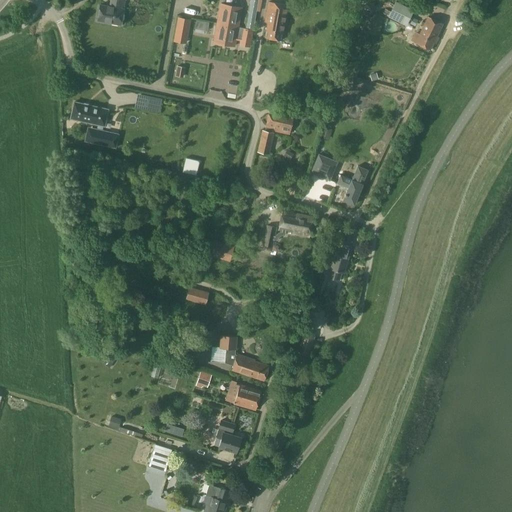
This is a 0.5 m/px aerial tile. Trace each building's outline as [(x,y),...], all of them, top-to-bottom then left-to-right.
[(100,4),(99,12),(98,20),(121,24),(124,9),(120,8),(120,0),(111,0),(110,6),(100,4)] [(388,17),(406,25),(413,10),(395,1),(388,17)] [(287,5),(268,2),(265,21),(268,22),(265,37),(281,40),(287,5)] [(220,4),(213,41),(235,45),(236,40),(240,40),(240,45),(250,47),(253,30),(238,27),(241,8),(220,4)] [(366,19),(362,30),(378,35),(385,16),(373,12),(370,21),(366,19)] [(415,43),(430,50),(443,23),(428,16),(415,43)] [(185,43),(189,19),(179,17),(174,41),(185,43)] [(196,19),(194,30),(211,33),(213,22),(196,19)] [(176,65),(175,76),(184,77),(185,66),(176,65)] [(71,118),(104,125),(107,110),(74,102),(71,118)] [(276,131),(289,134),(293,115),(269,111),(266,127),(276,129),(276,131)] [(320,118),(304,114),(301,123),(318,127),(320,118)] [(86,128),(83,142),(114,149),(118,135),(86,128)] [(273,133),(262,130),(257,151),(268,153),(273,133)] [(319,154),(310,173),(330,182),(338,162),(319,154)] [(196,175),(200,160),(185,157),(181,171),(196,175)] [(354,204),(362,184),(368,170),(357,165),(351,179),(340,175),(337,183),(348,187),(343,200),(354,204)] [(274,236),(274,235),(264,233),(262,245),(272,247),(273,240),(277,241),(278,238),(281,236),(285,235),(286,231),(309,236),(313,217),(282,211),(278,230),(282,230),(281,232),(278,233),(275,236),(274,236)] [(264,233),(274,235),(276,227),(266,225),(264,233)] [(341,272),(344,273),(351,246),(350,246),(354,231),(344,228),(340,243),(338,242),(328,277),(339,280),(341,272)] [(198,253),(206,255),(210,241),(202,239),(198,253)] [(208,254),(229,257),(231,243),(210,240),(208,254)] [(208,293),(188,288),(185,301),(205,306),(208,293)] [(297,352),(307,355),(314,337),(304,333),(297,352)] [(212,361),(225,362),(233,365),(231,370),(264,381),(269,365),(255,361),(255,360),(237,353),(237,355),(235,354),(236,336),(221,335),(220,347),(213,346),(212,361)] [(208,385),(211,375),(211,374),(201,370),(197,381),(208,385)] [(232,383),(229,393),(254,401),(255,400),(258,401),(261,391),(232,383)] [(254,401),(229,393),(226,401),(256,409),(258,401),(255,400),(254,401)] [(106,414),(104,424),(118,428),(120,418),(106,414)] [(216,435),(222,437),(218,447),(236,452),(241,437),(231,435),(234,424),(221,420),(216,435)] [(166,469),(172,448),(155,443),(149,464),(166,469)] [(224,511),(231,491),(209,484),(203,502),(206,503),(204,511),(221,511),(222,511),(223,511),(224,511)]
